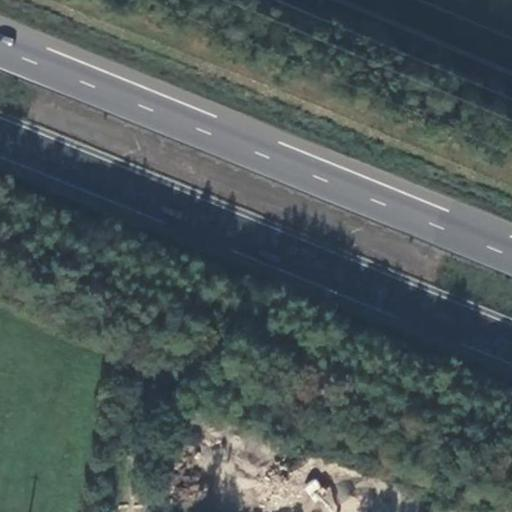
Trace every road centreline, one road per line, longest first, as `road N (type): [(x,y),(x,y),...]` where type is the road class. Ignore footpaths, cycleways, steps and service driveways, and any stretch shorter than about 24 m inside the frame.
road 1 (trunk): [(511,254),(0,47)]
road 2 (trunk): [(0,135),(511,341)]
road 3 (track): [(129,511),(148,384)]
